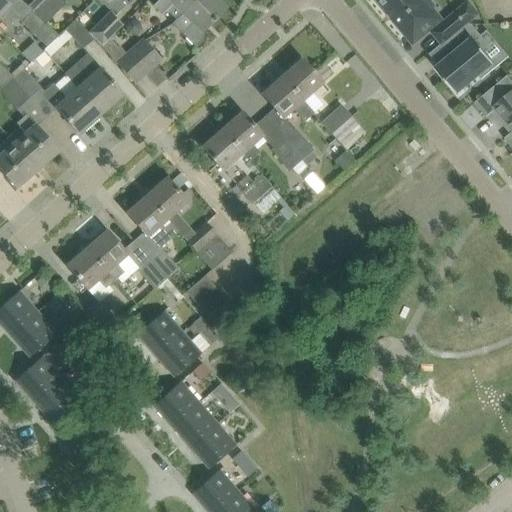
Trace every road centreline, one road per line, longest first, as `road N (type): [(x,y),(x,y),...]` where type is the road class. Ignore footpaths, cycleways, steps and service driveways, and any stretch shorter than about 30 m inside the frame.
road 1 (residential): [(0,264),(292,0)]
road 2 (residential): [(332,0),(511,218)]
road 3 (residential): [(134,511),(166,482),(118,427),(99,426),(69,452)]
